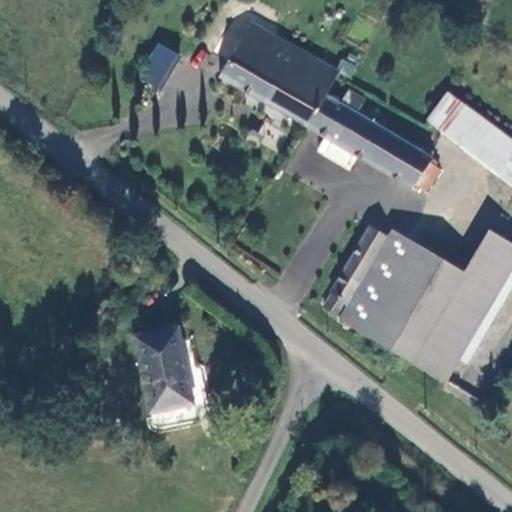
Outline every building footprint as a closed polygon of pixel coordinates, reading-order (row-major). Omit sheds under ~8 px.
[(222,79),(309,129),(325,95),(337,71),(255,25),(222,79)] [(183,62),(161,48),(141,80),(164,93),(183,62)] [(346,89),(338,102),(355,112),(362,98),(346,89)] [(511,136),(449,90),(428,118),(511,179),(511,136)] [(436,157),(383,127),(374,122),(355,112),(338,102),(325,95),(309,129),(417,189),(420,183),(426,186),(435,170),(431,167),(436,157)] [(374,122),(383,127),(385,123),(377,118),(374,122)] [(349,306),(388,237),(371,227),(332,297),(335,300),(328,312),(338,319),(346,306),(349,306)] [(338,319),(393,352),(446,268),(391,232),(388,237),(349,306),(346,306),(338,319)] [(465,280),(446,268),(393,352),(446,384),(511,278),(511,248),(492,236),(465,280)] [(184,408),(170,334),(128,341),(141,417),(184,408)]
